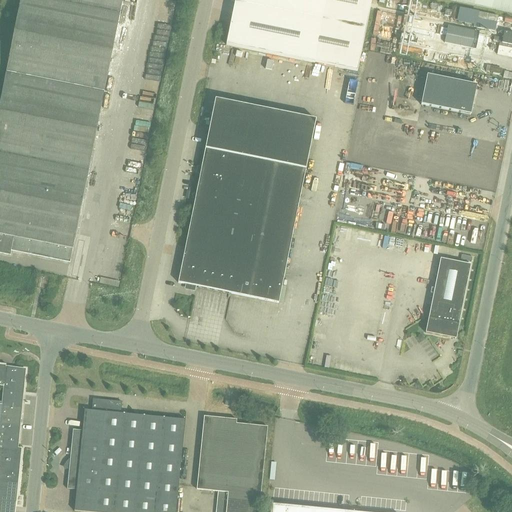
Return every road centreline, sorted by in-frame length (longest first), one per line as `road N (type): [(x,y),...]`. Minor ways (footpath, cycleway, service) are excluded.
road 1 (unclassified): [(131,343),(206,0)]
road 2 (unclassified): [(461,417),(131,343)]
road 3 (unclassified): [(461,417),(511,182)]
road 4 (unclassified): [(30,511),(52,329)]
